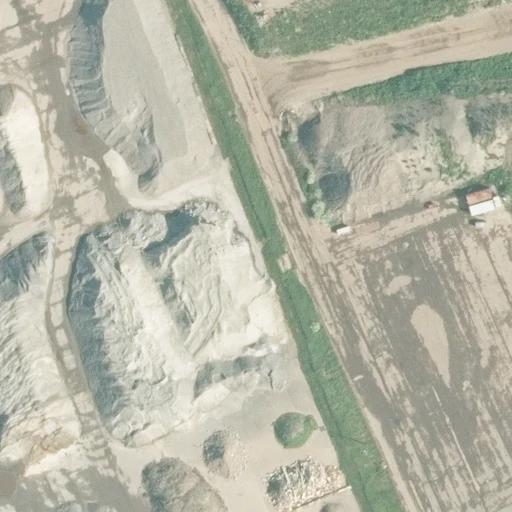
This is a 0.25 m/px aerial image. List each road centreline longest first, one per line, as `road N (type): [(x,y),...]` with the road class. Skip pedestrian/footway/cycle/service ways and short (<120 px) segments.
road 1 (track): [(0,114),(86,60),(90,105),(184,401),(183,456),(166,511)]
road 2 (track): [(58,0),(71,43),(86,60),(138,78),(319,25),(511,20)]
